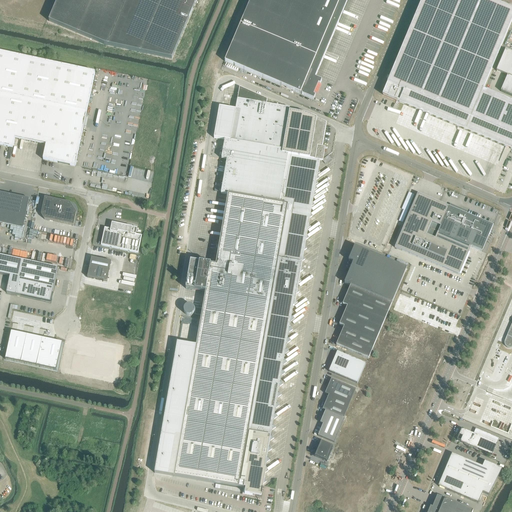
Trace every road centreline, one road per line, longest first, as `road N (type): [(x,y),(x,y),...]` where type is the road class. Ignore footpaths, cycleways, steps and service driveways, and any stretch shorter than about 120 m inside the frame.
road 1 (unclassified): [(357,138),(291,511)]
road 2 (tertiary): [(507,231),(389,511)]
road 3 (unclassified): [(511,207),(357,138)]
road 4 (unclassified): [(409,0),(357,138)]
road 5 (unclassified): [(67,326),(94,195)]
